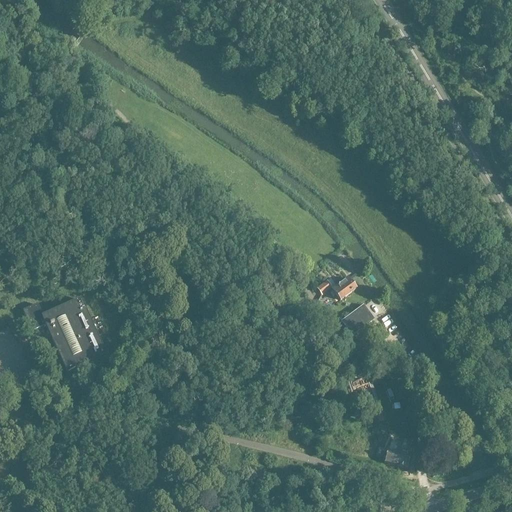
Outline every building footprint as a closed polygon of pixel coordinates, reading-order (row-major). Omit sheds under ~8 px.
[(332,291),(340,301),(356,290),(348,279),(332,291)] [(318,289),(322,295),(332,288),(327,282),(318,289)] [(43,317),(37,305),(23,312),(32,332),(45,327),(67,374),(106,357),(81,300),(43,317)] [(342,323),(352,336),(373,320),(363,307),(342,323)] [(332,322),(336,327),(341,323),(338,318),(332,322)] [(352,383),(362,411),(377,406),(366,377),(352,383)] [(408,456),(411,446),(411,445),(399,442),(399,443),(391,441),(388,451),(384,463),(407,470),(411,457),(408,456)]
